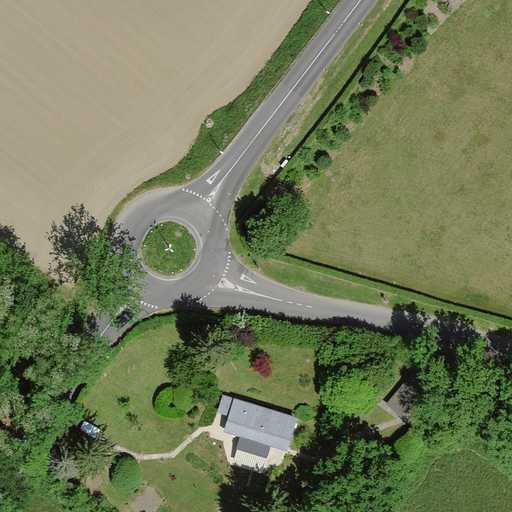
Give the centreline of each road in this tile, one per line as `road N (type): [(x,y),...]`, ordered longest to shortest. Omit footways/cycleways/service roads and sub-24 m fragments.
road 1 (unclassified): [(511,353),(270,298),(209,272)]
road 2 (tertiary): [(200,212),(362,0)]
road 3 (tertiary): [(139,285),(0,476)]
road 4 (tertiary): [(200,212),(169,200),(127,224),(122,257),(139,285)]
